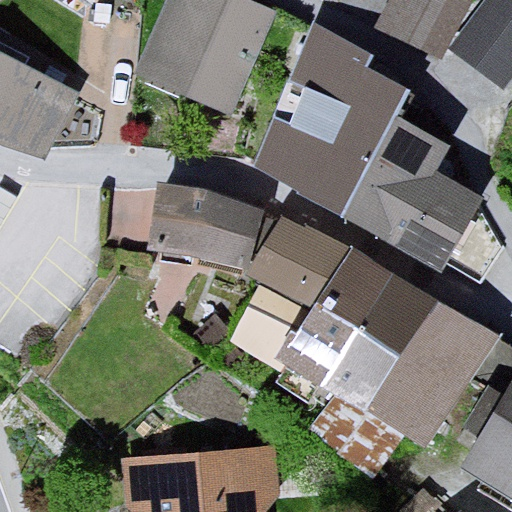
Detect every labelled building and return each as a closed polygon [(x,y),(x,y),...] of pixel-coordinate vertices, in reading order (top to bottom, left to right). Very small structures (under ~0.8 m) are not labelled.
[(243,0),(170,0),(142,81),(233,112),(269,9),(243,0)] [(472,0),(393,0),(379,26),(445,62),(478,3),(472,0)] [(453,62),(487,86),(511,52),(511,24),(491,9),(453,62)] [(364,63),(312,38),(257,169),(450,272),(481,211),(445,165),(403,95),(364,63)] [(0,63),(0,150),(34,168),(70,99),(0,63)] [(165,193),(155,252),(244,266),(254,207),(165,193)] [(240,336),(378,414),(441,304),(303,226),(240,336)] [(511,421),(482,473),(511,490),(511,421)] [(144,464),(147,511),(270,511),(266,455),(144,464)] [(398,511),(444,511),(452,503),(427,480),(398,511)]
